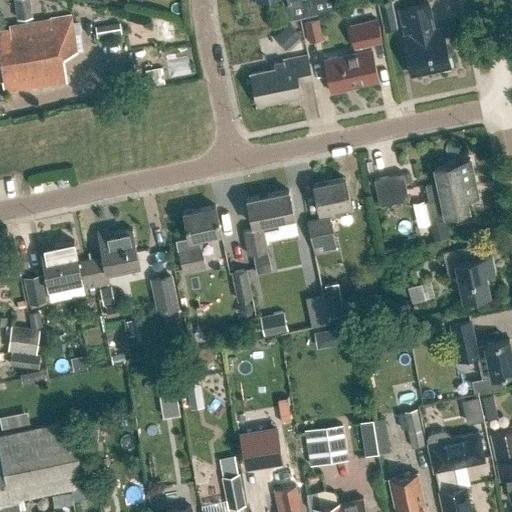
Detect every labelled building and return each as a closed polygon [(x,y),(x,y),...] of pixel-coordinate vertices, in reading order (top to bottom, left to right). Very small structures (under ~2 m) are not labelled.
[(15,0),(18,18),(33,16),(30,0),(15,0)] [(289,0),(294,20),(339,10),(336,0),(289,0)] [(397,29),(391,1),(378,4),(384,32),(397,29)] [(411,75),(450,67),(442,28),(434,29),(429,4),(399,10),(405,36),(403,36),(411,75)] [(72,15),(63,16),(9,25),(10,29),(0,30),(0,78),(2,78),(4,93),(67,82),(64,55),(77,53),(72,15)] [(323,39),(318,19),(304,22),(309,42),(323,39)] [(370,43),(381,41),(377,20),(349,26),(355,53),(324,60),(331,93),(349,89),(348,86),(378,79),(370,43)] [(97,38),(121,34),(120,23),(95,27),(97,38)] [(301,36),(290,25),(276,38),(287,49),(301,36)] [(299,82),(312,79),(307,55),(283,60),(284,67),(251,74),(257,104),(301,95),(299,82)] [(147,86),(164,83),(161,68),(145,71),(147,86)] [(445,218),(444,215),(469,210),(467,199),(478,197),(470,159),(434,167),(437,181),(425,184),(429,202),(426,203),(430,221),(445,218)] [(403,173),(374,180),(380,206),(409,200),(403,173)] [(330,217),(352,212),(350,204),(351,204),(345,178),(314,185),(321,218),(308,221),(315,254),(337,250),(330,217)] [(262,223),(294,216),(289,190),(247,199),(253,229),(243,231),(248,255),(253,254),(257,273),(271,270),(262,223)] [(199,237),(221,232),(215,206),(183,213),(189,238),(176,240),(178,251),(178,250),(182,271),(206,266),(199,237)] [(448,218),(435,221),(439,238),(452,235),(448,218)] [(140,268),(132,229),(109,234),(107,228),(97,231),(102,256),(90,259),(95,286),(109,283),(107,275),(140,268)] [(49,241),(39,243),(48,287),(71,282),(81,280),(83,289),(95,286),(90,259),(78,261),(74,241),(50,246),(49,241)] [(485,274),(495,272),(491,255),(473,259),(471,246),(443,252),(448,277),(458,275),(463,299),(489,293),(485,274)] [(247,268),(232,272),(238,301),(254,298),(247,268)] [(41,274),(24,277),(30,305),(47,302),(41,274)] [(172,274),(150,279),(158,313),(179,308),(172,274)] [(81,280),(71,282),(73,291),(83,289),(81,280)] [(321,286),(328,317),(346,313),(339,282),(321,286)] [(420,285),(407,289),(411,305),(424,302),(420,285)] [(103,305),(114,303),(111,286),(100,288),(103,305)] [(118,316),(116,305),(105,308),(107,318),(118,316)] [(284,311),(260,316),(264,335),(288,330),(284,311)] [(206,335),(202,315),(186,318),(190,338),(206,335)] [(503,375),(511,372),(511,353),(509,339),(484,344),(484,345),(476,346),(471,320),(450,324),(458,361),(477,357),(482,379),(491,377),(503,375)] [(11,325),(8,350),(36,354),(39,329),(11,325)] [(318,330),(320,347),(354,341),(352,325),(318,330)] [(423,325),(409,327),(411,339),(425,337),(423,325)] [(101,364),(111,361),(108,345),(98,347),(101,364)] [(11,351),(9,364),(39,368),(40,354),(11,351)] [(23,384),(48,379),(46,368),(21,373),(23,384)] [(164,415),(182,415),(180,375),(162,376),(164,415)] [(506,386),(503,375),(491,377),(482,379),(471,381),(474,393),(506,386)] [(188,395),(202,392),(199,378),(185,381),(188,395)] [(484,406),(496,404),(494,393),(482,395),(484,406)] [(292,397),(281,398),(284,421),(295,420),(292,397)] [(403,411),(412,447),(424,444),(416,408),(403,411)] [(0,416),(0,420),(2,430),(30,424),(27,411),(0,416)] [(381,452),(376,418),(363,419),(368,453),(381,452)] [(72,420),(63,422),(0,434),(0,502),(86,485),(72,420)] [(304,429),(310,465),(348,459),(342,424),(304,429)] [(458,487),(453,466),(486,459),(479,430),(451,436),(450,432),(445,429),(430,432),(427,437),(435,470),(440,491),(439,491),(444,511),(445,511),(444,511),(471,511),(465,486),(458,487)] [(511,430),(491,435),(500,478),(506,476),(511,502),(511,501),(511,430)] [(300,456),(269,463),(271,475),(293,470),(303,468),(300,456)] [(301,511),(293,470),(271,475),(279,511),(301,511)] [(221,477),(227,508),(244,505),(238,473),(221,477)] [(396,511),(426,511),(417,473),(389,479),(396,511)] [(89,485),(73,488),(76,500),(91,497),(89,485)] [(366,511),(363,497),(339,503),(314,508),(315,511),(366,511)]
